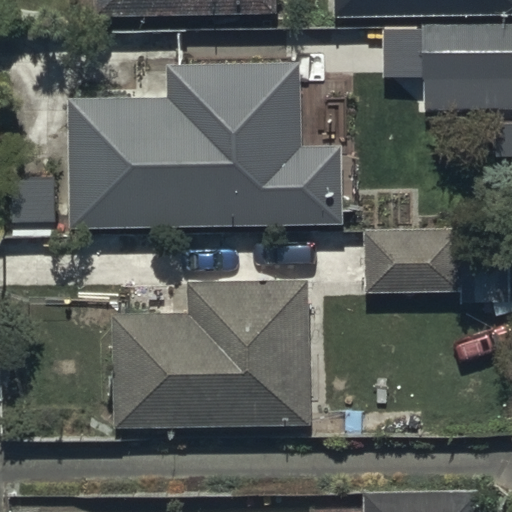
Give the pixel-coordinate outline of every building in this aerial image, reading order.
[(94,0),(95,10),(274,7),(273,0),(94,0)] [(511,0),(335,0),(336,17),(511,15),(511,0)] [(511,23),(382,26),(382,78),(424,78),(425,111),(511,109),(511,23)] [(70,97),(72,225),(342,222),(341,142),(302,143),(301,63),(167,64),(167,96),(70,97)] [(366,231),(366,289),(464,291),(463,300),(508,300),(508,233),(366,231)] [(112,313),(112,423),(313,423),(313,278),(188,278),(188,313),(112,313)] [(478,511),(479,489),(361,489),(360,511),(478,511)]
